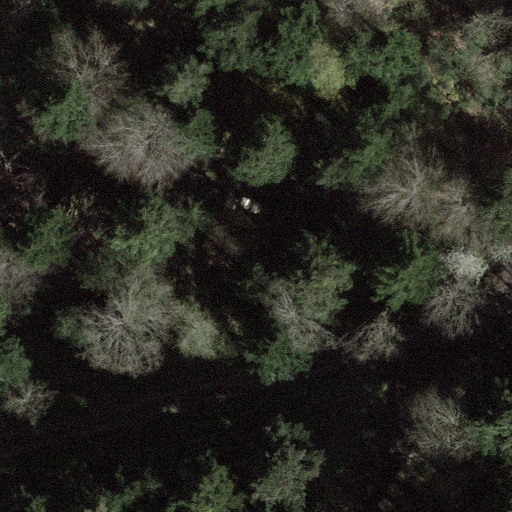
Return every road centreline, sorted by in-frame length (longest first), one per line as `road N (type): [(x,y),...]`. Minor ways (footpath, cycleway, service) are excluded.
road 1 (track): [(0,459),(101,447),(511,327)]
road 2 (track): [(0,126),(511,261)]
